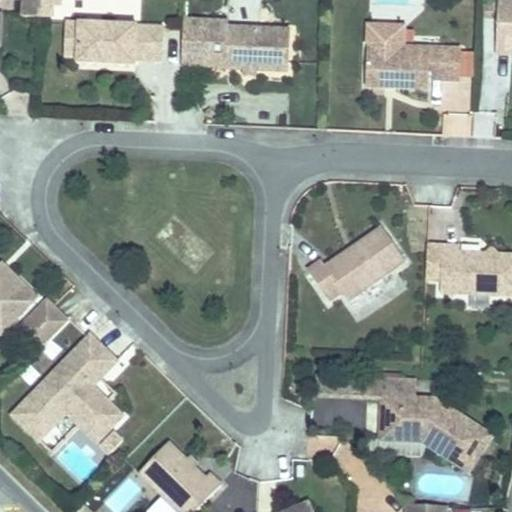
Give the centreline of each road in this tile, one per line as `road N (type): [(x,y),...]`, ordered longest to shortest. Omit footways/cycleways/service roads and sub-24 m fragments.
road 1 (residential): [(277,149),(73,140),(44,175),(57,225),(170,338),(257,400)]
road 2 (residential): [(257,400),(277,149)]
road 3 (residential): [(511,153),(277,149)]
